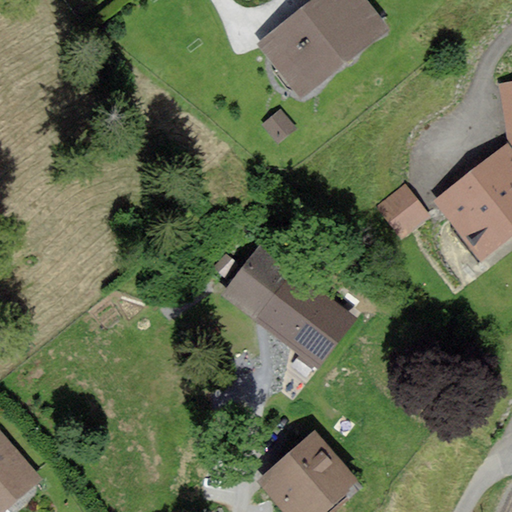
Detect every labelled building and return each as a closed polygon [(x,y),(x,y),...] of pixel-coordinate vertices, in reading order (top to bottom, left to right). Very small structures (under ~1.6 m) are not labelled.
[(383,25),(363,0),(318,0),(265,41),(302,88),(383,25)] [(511,138),(511,87),(503,90),(511,138)] [(297,131),(284,114),(267,128),(280,145),(297,131)] [(511,244),(511,147),(511,146),(441,203),(489,263),(511,244)] [(433,218),(409,187),(381,209),(405,240),(433,218)] [(263,250),(231,291),(319,359),(351,317),(263,250)] [(0,511),(2,511),(43,480),(1,428),(0,429),(0,511)] [(312,511),(351,476),(314,435),(264,480),(293,511),(312,511)]
